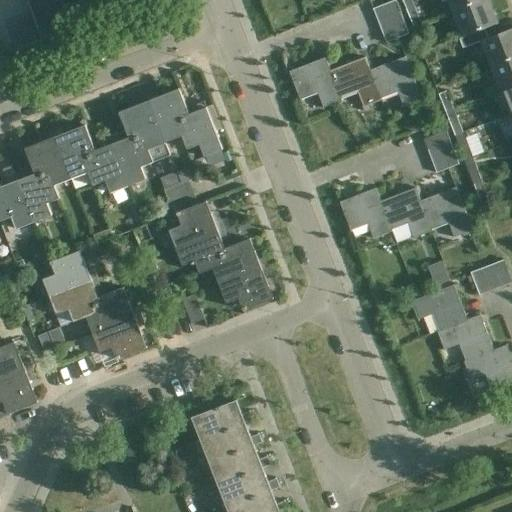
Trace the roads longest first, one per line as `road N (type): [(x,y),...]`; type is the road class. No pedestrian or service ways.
road 1 (residential): [(22,511),(56,441),(99,391),(271,327)]
road 2 (residential): [(334,301),(224,28)]
road 3 (residential): [(4,116),(224,28)]
road 4 (residential): [(271,327),(328,467),(354,484)]
road 5 (residential): [(396,471),(334,301)]
road 6 (residential): [(396,471),(511,428)]
